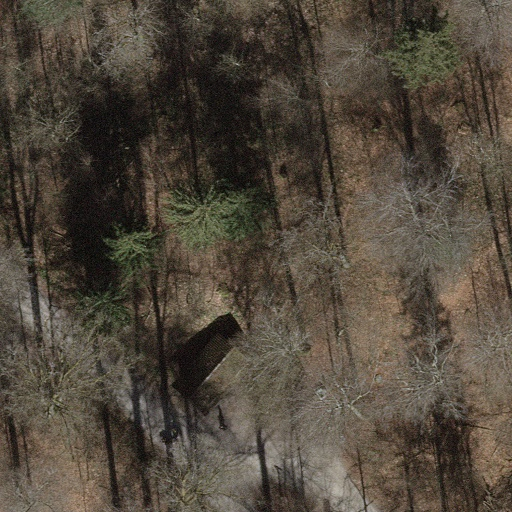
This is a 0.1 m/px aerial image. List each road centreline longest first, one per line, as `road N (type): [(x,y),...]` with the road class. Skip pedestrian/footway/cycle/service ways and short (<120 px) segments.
road 1 (track): [(200,461),(23,301)]
road 2 (track): [(334,511),(262,469),(200,461)]
